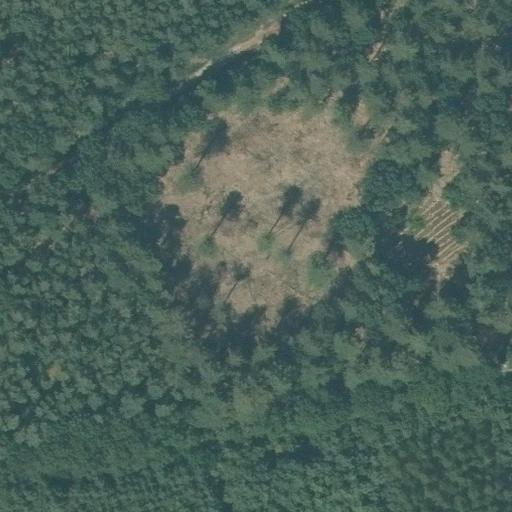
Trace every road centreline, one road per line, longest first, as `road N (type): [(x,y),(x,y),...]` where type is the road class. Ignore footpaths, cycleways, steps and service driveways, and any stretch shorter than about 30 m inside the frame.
road 1 (track): [(511,359),(0,467)]
road 2 (track): [(314,0),(0,201)]
